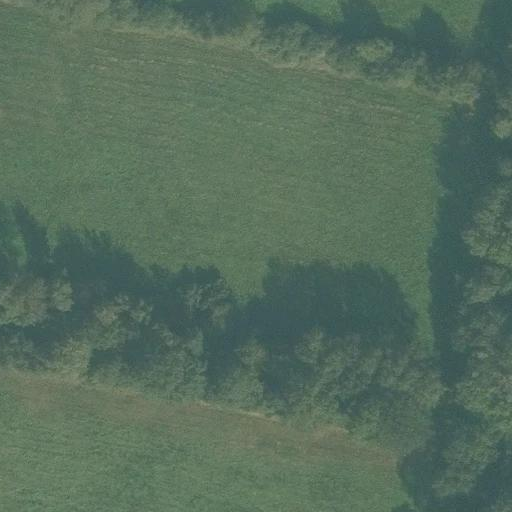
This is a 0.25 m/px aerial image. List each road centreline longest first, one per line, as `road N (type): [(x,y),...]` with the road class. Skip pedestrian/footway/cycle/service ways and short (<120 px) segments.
road 1 (track): [(489,421),(0,329)]
road 2 (track): [(511,281),(489,421)]
